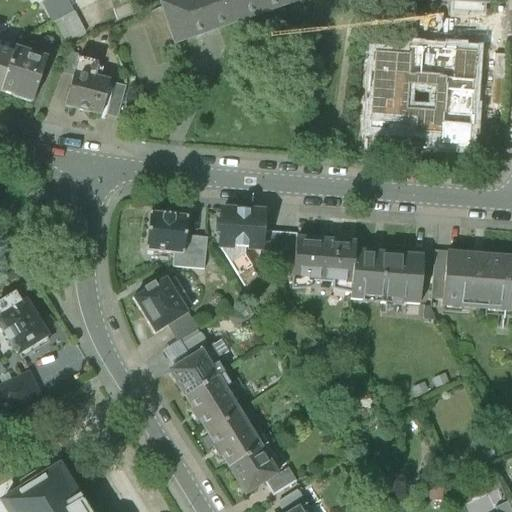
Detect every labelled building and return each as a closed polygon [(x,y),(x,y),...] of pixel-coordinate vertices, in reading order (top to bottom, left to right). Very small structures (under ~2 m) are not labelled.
[(55,23),(73,14),(65,0),(48,0),(44,3),(41,4),(52,24),(55,23)] [(116,0),(123,21),(145,14),(140,0),(116,0)] [(180,0),(175,2),(161,7),(174,45),(303,0),(180,0)] [(485,19),(486,6),(449,4),(448,17),(485,19)] [(55,23),(65,43),(84,34),(74,13),(73,14),(55,23)] [(14,46),(0,41),(0,53),(10,57),(13,49),(14,46)] [(46,60),(13,49),(10,57),(0,89),(0,93),(12,97),(13,94),(28,99),(27,102),(32,104),(46,60)] [(0,89),(10,57),(0,53),(0,89)] [(61,75),(72,78),(73,75),(76,60),(77,57),(66,54),(61,75)] [(76,60),(73,75),(93,80),(96,65),(76,60)] [(108,83),(93,80),(73,75),(72,78),(65,109),(100,117),(108,83)] [(105,117),(117,120),(125,87),(113,84),(105,117)] [(13,94),(12,97),(27,102),(28,99),(13,94)] [(224,257),(237,278),(251,269),(243,257),(243,251),(259,251),(260,251),(261,233),(262,214),(221,212),(219,249),(224,257)] [(186,219),(149,215),(145,252),(173,255),(183,256),(184,238),(186,219)] [(296,236),(282,235),(261,233),(260,251),(259,251),(259,257),(280,259),(293,260),(295,241),(296,241),(296,236)] [(183,256),(181,270),(203,272),(206,240),(184,238),(183,256)] [(292,281),(351,285),(354,253),(354,245),(296,241),(295,241),(293,260),(292,281)] [(422,259),(354,253),(351,285),(350,301),(362,302),(362,298),(381,300),(403,301),(402,305),(403,305),(418,306),(422,259)] [(430,301),(442,302),(446,256),(447,257),(447,254),(434,253),(430,301)] [(183,256),(173,255),(171,269),(181,270),(183,256)] [(442,307),(486,311),(504,312),(508,261),(447,257),(446,256),(442,302),(442,307)] [(146,324),(154,336),(162,331),(167,327),(186,316),(165,280),(155,287),(153,285),(143,291),(145,293),(141,295),(132,300),(139,312),(140,312),(147,324),(146,324)] [(19,356),(22,360),(47,345),(44,340),(47,339),(36,321),(37,320),(38,314),(34,307),(27,305),(26,306),(25,304),(20,307),(14,297),(0,305),(0,317),(1,319),(0,319),(0,329),(17,357),(19,356)] [(167,327),(177,344),(196,332),(186,316),(167,327)] [(199,336),(180,348),(188,361),(200,353),(201,354),(208,350),(199,336)] [(168,373),(184,399),(216,379),(210,369),(201,354),(200,353),(188,361),(168,373)] [(210,369),(216,379),(223,375),(216,365),(210,369)] [(0,410),(4,409),(8,416),(40,401),(28,375),(0,388),(0,410)] [(229,386),(223,375),(216,379),(223,390),(229,386)] [(223,390),(216,379),(184,399),(192,412),(190,413),(196,423),(198,422),(206,435),(238,415),(223,390)] [(490,425),(496,427),(501,425),(504,420),(501,414),(496,412),(490,414),(488,419),(490,425)] [(254,440),(238,415),(206,435),(214,447),(212,449),(218,458),(220,457),(228,470),(260,450),(254,440)] [(254,440),(260,450),(267,446),(260,436),(254,440)] [(276,461),(267,446),(260,450),(269,465),(276,461)] [(269,465),(260,450),(228,470),(244,496),(265,483),(276,476),(269,465)] [(85,511),(58,468),(1,504),(5,511),(85,511)] [(265,483),(272,496),(291,484),(283,472),(276,476),(265,483)] [(277,505),(281,511),(294,511),(297,510),(298,511),(305,507),(296,493),(277,505)]
